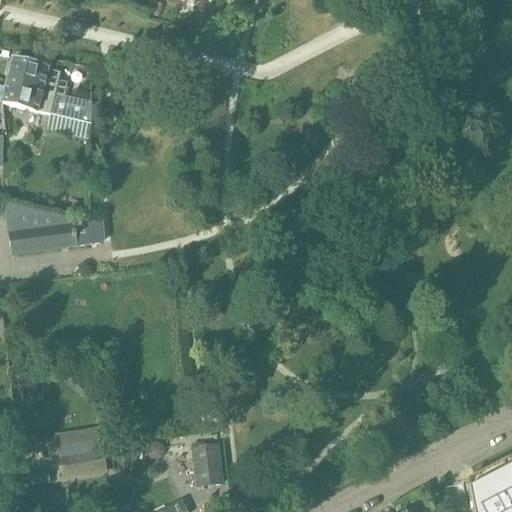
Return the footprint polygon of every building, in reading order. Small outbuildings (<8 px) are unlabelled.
[(7,62),(4,76),(8,77),(6,83),(64,97),(67,83),(58,81),(60,73),(11,61),(11,63),(7,62)] [(63,98),(64,97),(6,83),(5,89),(0,87),(0,101),(2,102),(1,104),(50,116),(81,124),(87,104),(63,98)] [(389,135),(391,135),(393,135),(395,134),(396,133),(397,131),(397,129),(397,128),(397,126),(396,124),(394,123),(392,123),(390,123),(388,123),(386,125),(385,127),(385,128),(385,130),(386,132),(387,134),(389,135)] [(7,232),(8,235),(73,227),(72,224),(72,220),(4,204),(7,232)] [(73,224),(72,224),(73,227),(76,248),(100,245),(103,241),(102,223),(87,225),(79,223),(73,224)] [(11,257),(76,248),(73,227),(8,235),(11,257)] [(99,429),(51,436),(55,460),(58,460),(103,453),(99,429)] [(189,449),(194,490),(223,486),(218,445),(203,447),(203,443),(191,445),(191,448),(189,449)] [(106,475),(103,453),(58,460),(62,482),(106,475)] [(511,511),(511,458),(466,483),(471,511),(511,511)]
